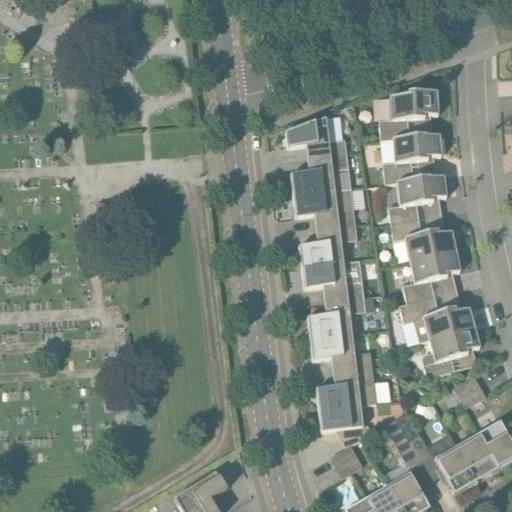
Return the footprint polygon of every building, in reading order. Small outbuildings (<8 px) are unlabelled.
[(391,144),(425,141),(425,140),(408,142),(407,125),(424,124),(423,121),(437,120),(436,96),(407,98),(407,100),(389,101),(390,125),(378,125),(379,145),(391,144)] [(306,163),(346,159),(344,145),(328,147),(325,123),(285,136),(284,136),(286,153),(305,150),(306,163)] [(395,188),(429,183),(429,182),(412,184),(410,168),(427,166),(427,162),(441,161),(439,140),(425,141),(391,144),(393,167),(381,168),(383,189),(395,188)] [(292,200),(334,196),(331,175),(348,173),(346,159),(306,163),(308,177),(289,179),(292,200)] [(389,229),(418,225),(416,210),(432,207),(432,204),(446,202),(443,181),(429,183),(395,188),(398,211),(386,212),(389,229)] [(315,234),(355,229),(350,194),(334,196),(292,200),(294,222),(313,220),(315,234)] [(108,239),(137,236),(133,203),(95,208),(99,241),(108,239)] [(409,266),(455,257),(451,236),(437,239),(437,235),(420,239),(418,225),(389,229),(392,246),(404,244),(409,266)] [(300,272),(343,267),(340,247),(356,245),(355,229),(315,234),(316,248),(298,250),(300,272)] [(406,309),(434,302),(430,286),(446,283),(445,279),(459,276),(455,257),(409,266),(413,288),(401,290),(406,309)] [(323,305),(363,301),(359,265),(343,267),(300,272),(303,294),(322,291),(323,305)] [(309,343),(351,338),(349,318),(365,316),(363,301),(323,305),(325,320),(306,322),(309,343)] [(428,345),(474,333),(468,313),(455,317),(454,313),(438,318),(434,302),(406,309),(410,327),(422,323),(428,345)] [(453,375),(450,364),(467,359),(466,356),(479,352),(474,333),(428,345),(434,367),(422,370),(426,383),(460,374),(460,373),(453,375)] [(332,377),(372,372),(370,357),(354,359),(351,338),(309,343),(311,365),(330,363),(332,377)] [(317,415),(360,410),(376,408),(372,372),(332,377),(333,391),(315,393),(317,415)] [(452,393),(458,403),(479,391),(473,381),(452,393)] [(458,403),(464,413),(485,401),(479,391),(458,403)] [(344,454),(349,451),(369,440),(368,429),(363,430),(360,410),(317,415),(320,437),(344,434),(345,438),(338,442),(344,454)] [(453,498),(475,486),(455,451),(448,439),(426,452),(405,418),(395,425),(419,467),(430,486),(439,481),(442,487),(446,485),(453,498)] [(407,474),(419,467),(395,425),(383,432),(407,474)] [(477,438),(497,473),(511,464),(511,448),(511,447),(511,440),(507,433),(504,435),(499,426),(477,438)] [(475,486),(497,473),(477,438),(455,451),(475,486)] [(335,473),(355,461),(349,451),(344,454),(329,463),(335,473)] [(355,461),(335,473),(341,483),(361,471),(355,461)] [(178,511),(214,511),(210,504),(226,493),(218,481),(217,482),(214,477),(173,503),(178,511)] [(399,511),(428,511),(421,499),(425,497),(417,484),(414,486),(409,478),(387,490),(399,511)] [(370,511),(399,511),(387,490),(365,503),(370,511)] [(370,511),(365,503),(349,511),(370,511)]
